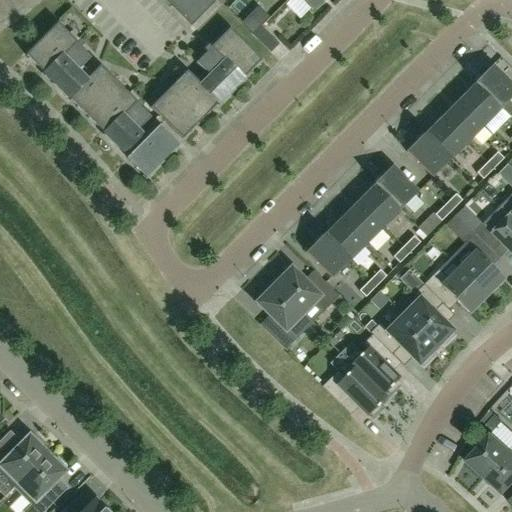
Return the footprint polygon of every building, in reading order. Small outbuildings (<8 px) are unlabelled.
[(211,0),(163,0),(191,27),(215,3),(211,0)] [(299,0),(311,12),(323,0),(299,0)] [(247,20),(254,31),(271,21),(264,9),(247,20)] [(76,44),(57,24),(25,56),(43,74),(41,75),(68,102),(70,101),(103,134),(101,135),(146,179),(177,147),(158,128),(147,139),(124,116),(127,113),(132,117),(135,114),(131,109),(136,104),(100,67),(87,80),(64,56),(76,44)] [(270,53),(278,45),(261,27),(252,36),(270,53)] [(186,72),(150,109),(182,141),(216,106),(218,107),(244,81),(244,80),(243,79),(261,61),(229,30),(210,49),(222,61),(199,85),(186,72)] [(474,84),(501,110),(511,98),(511,86),(492,66),(474,84)] [(458,102),(484,127),(501,110),(474,84),(475,85),(458,102)] [(441,119),(467,144),(484,127),(458,102),(441,119)] [(423,135),(450,161),(467,144),(441,119),(425,135),(424,134),(423,135)] [(432,179),(450,161),(423,135),(406,152),(432,179)] [(486,164),(493,170),(503,160),(497,153),(486,164)] [(493,170),(486,164),(476,174),(482,180),(493,170)] [(374,185),(400,211),(418,193),(391,167),(374,185)] [(500,176),(508,186),(511,183),(511,168),(500,176)] [(358,203),(383,228),(400,211),(374,185),(373,185),(374,186),(358,203)] [(470,222),(496,204),(489,194),(463,212),(470,222)] [(445,206),(451,212),(461,202),(455,195),(445,206)] [(366,245),(383,228),(358,203),(341,220),(366,245)] [(451,212),(445,206),(434,216),(441,222),(451,212)] [(511,255),(511,221),(507,217),(497,227),(488,218),(473,234),(474,235),(492,252),(500,244),(511,255)] [(366,245),(341,220),(325,236),(324,235),(323,236),(349,262),(366,245)] [(486,298),(503,281),(484,262),(493,254),(492,252),(474,235),(459,250),(468,259),(458,269),(486,298)] [(349,262),(323,236),(306,253),(332,279),(349,262)] [(403,248),(409,254),(419,243),(413,237),(403,248)] [(409,254),(403,248),(393,258),(399,264),(409,254)] [(273,286),(303,316),(303,315),(313,305),(322,314),(338,297),(317,276),(308,285),(291,268),(273,286)] [(486,298),(458,269),(448,279),(439,270),(423,286),(442,305),(451,296),(469,315),(486,298)] [(369,282),(375,288),(386,278),(379,271),(369,282)] [(375,288),(369,282),(359,292),(365,298),(375,288)] [(303,315),(303,316),(273,286),(255,304),(272,321),(263,330),(285,351),(312,324),(303,315)] [(418,300),(402,316),(435,349),(441,343),(443,346),(454,336),(451,333),(452,332),(434,313),(442,305),(423,286),(414,295),(418,300)] [(429,354),(435,349),(402,316),(387,332),(379,324),(370,334),(372,336),(389,353),(391,356),(400,347),(418,365),(419,364),(422,367),(432,357),(429,354)] [(353,369),(382,396),(388,391),(390,393),(398,384),(396,382),(399,380),(380,361),(389,353),(372,336),(363,345),(367,349),(350,366),(353,369)] [(382,396),(353,369),(343,378),(337,372),(322,388),(339,405),(347,396),(368,417),(370,414),(372,416),(381,408),(378,406),(385,399),(382,396)] [(486,427),(493,433),(502,423),(495,417),(486,427)] [(484,480),(508,453),(490,436),(465,463),(484,480)] [(4,498),(47,455),(40,448),(42,446),(33,437),(30,439),(29,437),(7,459),(0,451),(0,476),(12,489),(3,498),(4,498)] [(511,485),(511,455),(508,453),(484,480),(502,497),(511,485)] [(43,495),(57,480),(64,473),(63,471),(65,469),(56,460),(54,462),(47,455),(4,498),(13,489),(29,506),(23,511),(44,511),(53,504),(43,495)] [(84,511),(64,511),(63,511),(62,511),(104,511),(94,502),(84,511)]
